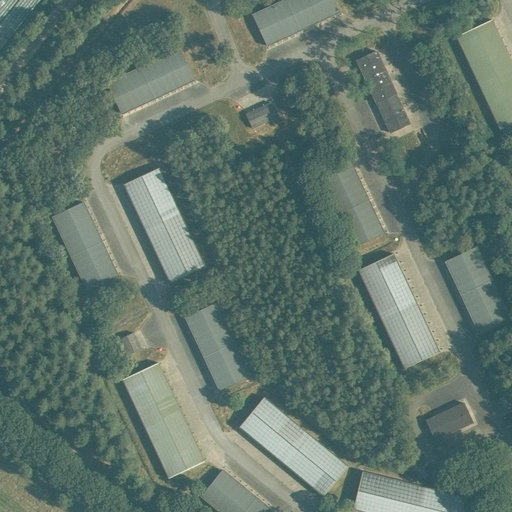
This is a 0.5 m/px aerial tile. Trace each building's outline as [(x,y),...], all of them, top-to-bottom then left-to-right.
[(340,11),(334,0),(285,0),(253,15),(267,45),(340,11)] [(456,36),(460,45),(503,135),(511,130),(511,61),(492,19),(456,36)] [(180,49),(107,83),(122,114),(194,79),(180,49)] [(359,59),(357,60),(357,61),(361,68),(371,92),(377,103),(391,133),(410,124),(396,94),(380,59),(377,51),(373,52),(372,49),(358,56),(359,59)] [(271,102),(246,114),(250,121),(249,121),(249,122),(250,121),(253,128),(278,117),(274,110),(275,110),(274,109),(271,102)] [(350,160),(319,174),(354,247),(384,233),(350,160)] [(159,167),(124,184),(170,283),(206,266),(159,167)] [(83,202),(53,216),(87,289),(118,275),(83,202)] [(476,247),(446,261),(480,334),(510,320),(476,247)] [(393,253),(358,270),(404,369),(440,352),(393,253)] [(216,302),(186,317),(220,390),(250,375),(216,302)] [(127,336),(120,339),(127,355),(134,352),(135,352),(134,351),(141,348),(134,333),(127,336),(127,335),(127,336)] [(204,461),(158,362),(122,379),(168,478),(204,461)] [(511,406),(507,395),(497,399),(504,414),(511,410),(511,406)] [(348,466),(264,397),(239,427),(324,496),(348,466)] [(433,417),(426,420),(429,426),(430,429),(431,431),(432,433),(435,440),(442,436),(473,422),(464,403),(459,405),(457,406),(433,417)] [(274,511),(223,470),(201,496),(221,511),(274,511)] [(362,471),(353,509),(364,511),(464,511),(468,497),(362,471)]
